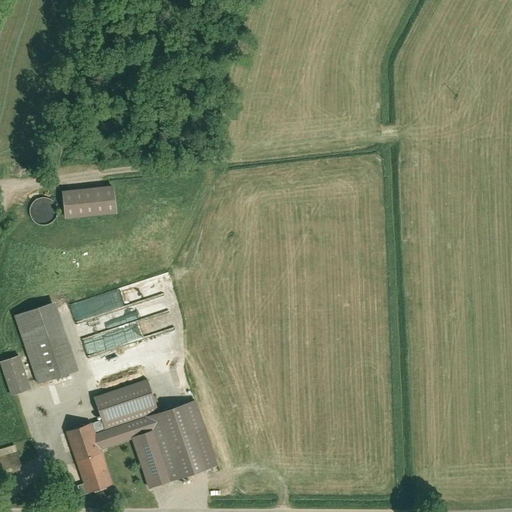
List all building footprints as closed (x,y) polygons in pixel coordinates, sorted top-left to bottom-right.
[(66,182),(67,191),(112,187),(111,177),(66,182)] [(64,192),(67,218),(120,213),(117,187),(112,187),(67,191),(64,192)] [(34,202),(31,206),(30,211),(31,216),(33,221),(37,223),(42,224),(47,224),(52,221),(55,217),(56,212),(55,207),(52,202),(48,200),(43,199),(38,199),(34,202)] [(19,321),(40,385),(74,373),(82,371),(61,308),(59,301),(17,315),(19,321)] [(27,389),(34,387),(23,354),(2,361),(13,396),(28,391),(27,389)] [(149,379),(94,397),(106,430),(146,416),(160,411),(149,379)] [(146,416),(152,434),(169,483),(206,470),(210,469),(197,431),(207,428),(197,398),(194,399),(160,411),(146,416)] [(146,416),(106,430),(97,433),(104,451),(152,434),(146,416)] [(104,451),(97,433),(94,422),(67,431),(77,460),(89,495),(100,491),(116,486),(104,451)] [(17,444),(0,449),(0,472),(23,465),(17,444)]
